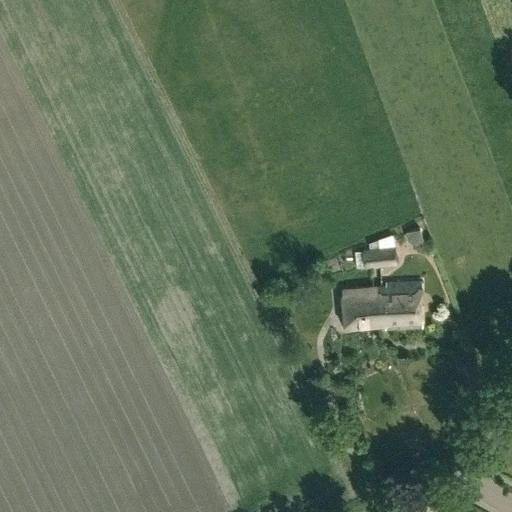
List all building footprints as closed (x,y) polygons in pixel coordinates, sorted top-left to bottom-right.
[(378,248),(379,265),(397,263),(395,246),(378,248)] [(379,265),(378,248),(355,250),(357,265),(364,264),(365,266),(379,265)] [(378,308),(380,325),(385,324),(385,329),(422,327),(422,280),(386,282),(386,285),(381,285),(382,295),(383,307),(378,308)] [(345,328),(380,325),(378,308),(383,307),(382,295),(381,285),(341,288),(345,328)] [(468,381),(482,375),(475,357),(460,363),(468,381)]
